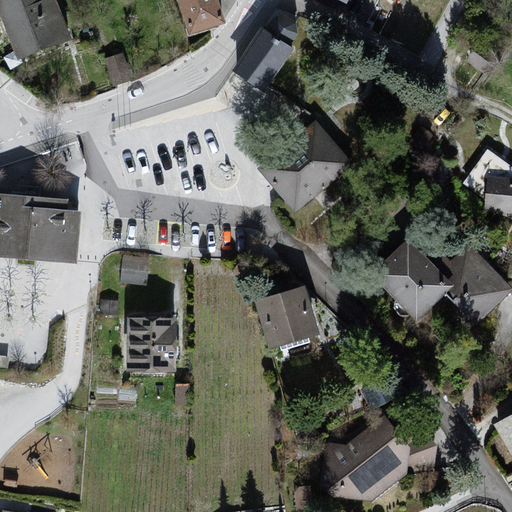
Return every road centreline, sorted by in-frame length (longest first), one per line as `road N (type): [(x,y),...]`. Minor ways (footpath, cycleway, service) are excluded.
road 1 (residential): [(86,122),(95,172),(92,226),(268,240),(387,358),(507,511)]
road 2 (residential): [(255,0),(188,81),(86,122)]
